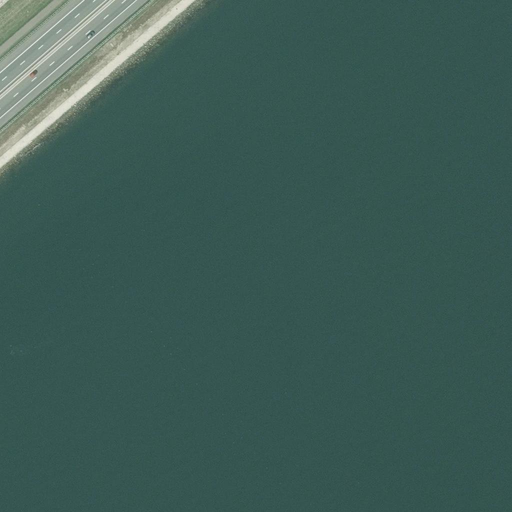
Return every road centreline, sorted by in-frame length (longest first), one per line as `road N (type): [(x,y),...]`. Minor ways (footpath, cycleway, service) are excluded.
road 1 (motorway): [(0,108),(126,0)]
road 2 (motorway): [(95,0),(0,82)]
